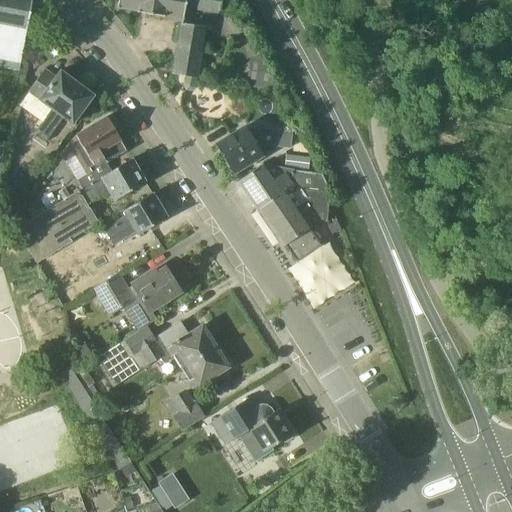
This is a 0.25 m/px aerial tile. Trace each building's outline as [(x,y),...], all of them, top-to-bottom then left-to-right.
[(0,0),(0,66),(20,70),(32,0),(0,0)] [(118,0),(117,7),(137,12),(164,19),(165,16),(183,21),(186,5),(220,11),(221,0),(118,0)] [(207,29),(182,25),(173,74),(186,77),(184,87),(187,90),(191,91),(195,88),(196,78),(200,79),(207,29)] [(94,96),(61,71),(56,77),(44,69),(28,92),(29,92),(20,105),(43,122),(38,130),(41,132),(37,137),(45,143),(49,138),(64,118),(73,124),(94,96)] [(107,117),(75,136),(68,143),(66,145),(59,155),(64,163),(66,161),(78,181),(92,172),(127,151),(107,117)] [(266,146),(290,149),(292,133),(262,129),(251,135),(246,127),(216,145),(233,174),(263,156),(259,150),(266,146)] [(285,154),(283,169),(307,172),(309,157),(285,154)] [(87,205),(109,192),(114,200),(145,182),(132,159),(86,185),(52,207),(28,222),(16,229),(37,264),(72,242),(70,240),(97,223),(87,205)] [(293,187),(287,179),(290,177),(291,170),(262,165),(238,182),(257,210),(293,187)] [(321,245),(309,227),(311,226),(310,224),(316,220),(327,221),(330,191),(326,182),(321,174),(291,170),(290,177),(287,179),(293,187),(257,210),(282,246),(284,244),(296,261),(321,245)] [(26,196),(13,188),(1,205),(14,214),(26,196)] [(65,189),(58,193),(63,200),(69,196),(65,189)] [(167,217),(152,193),(123,211),(126,217),(104,230),(113,246),(136,232),(138,235),(167,217)] [(16,229),(28,222),(20,209),(11,222),(16,229)] [(111,252),(93,262),(100,274),(117,264),(111,252)] [(150,311),(180,291),(165,269),(156,275),(154,271),(133,285),(134,285),(127,290),(118,275),(95,289),(111,314),(122,307),(137,332),(156,320),(150,311)] [(215,347),(202,327),(188,336),(181,324),(156,341),(148,327),(95,360),(114,389),(162,359),(165,365),(174,359),(181,369),(215,347)] [(78,364),(92,355),(85,344),(70,353),(78,364)] [(228,367),(215,347),(181,369),(195,392),(204,386),(204,384),(206,383),(205,381),(228,367)] [(361,362),(367,379),(384,372),(378,356),(361,362)] [(83,367),(73,373),(85,390),(94,384),(83,367)] [(58,375),(73,398),(85,391),(70,368),(58,375)] [(165,406),(182,433),(205,419),(195,403),(193,404),(185,392),(165,406)] [(278,410),(276,411),(275,409),(274,408),(272,406),(270,404),(268,404),(267,403),(264,403),(261,403),(258,404),(256,405),(254,406),(248,399),(212,422),(226,444),(240,436),(256,461),(272,450),(271,448),(283,440),(285,442),(291,437),(290,436),(293,434),(278,410)] [(118,469),(131,469),(131,454),(117,454),(118,469)] [(151,487),(166,511),(189,497),(174,473),(151,487)] [(124,499),(127,511),(134,509),(130,497),(124,499)]
